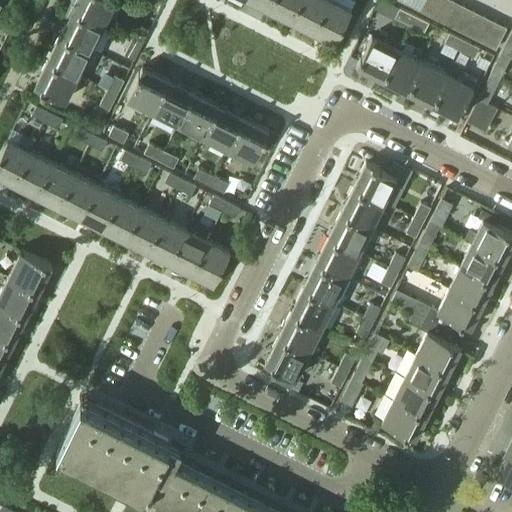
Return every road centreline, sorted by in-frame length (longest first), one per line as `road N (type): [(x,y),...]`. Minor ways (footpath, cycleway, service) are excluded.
road 1 (residential): [(511,195),(354,116),(332,123),(234,319),(218,370),(223,380),(368,453)]
road 2 (residential): [(368,453),(347,495),(130,390),(171,303)]
road 3 (residential): [(443,491),(511,356)]
